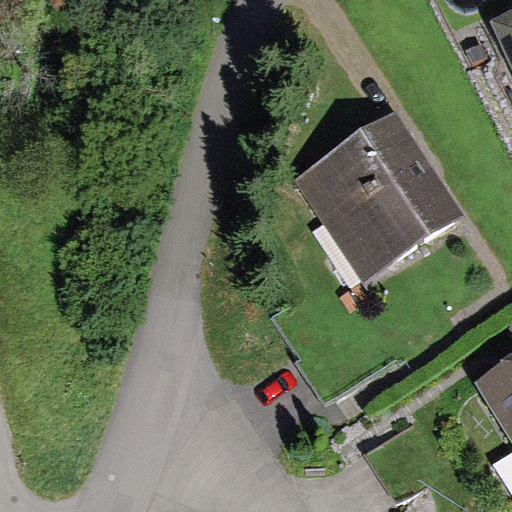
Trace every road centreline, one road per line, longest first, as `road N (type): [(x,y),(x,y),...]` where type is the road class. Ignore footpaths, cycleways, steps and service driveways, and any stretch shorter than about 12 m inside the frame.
road 1 (residential): [(142,419),(254,0)]
road 2 (residential): [(142,419),(277,511)]
